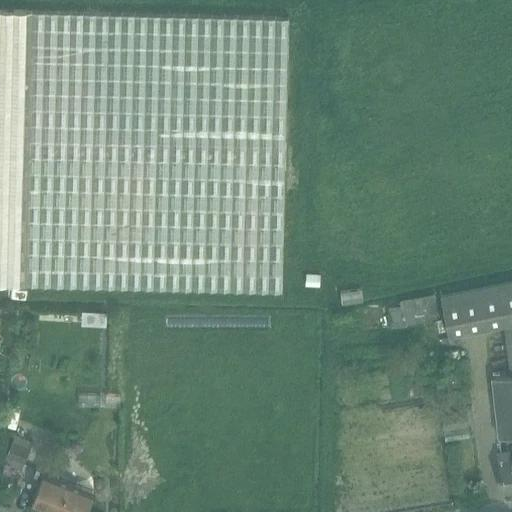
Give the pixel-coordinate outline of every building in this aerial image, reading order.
[(0,284),(282,291),(290,18),(0,10),(0,284)] [(307,275),(306,285),(320,286),(320,276),(307,275)] [(372,280),(354,286),(358,299),(376,293),(372,280)] [(511,280),(441,295),(449,335),(511,322),(511,280)] [(494,378),(497,417),(500,437),(511,435),(511,324),(505,326),(510,377),(494,378)] [(135,400),(136,387),(120,386),(119,399),(135,400)] [(95,390),(94,397),(116,398),(116,391),(95,390)] [(57,417),(104,428),(111,403),(63,391),(57,417)] [(442,415),(444,430),(468,427),(466,412),(442,415)] [(10,449),(3,463),(20,470),(27,456),(32,441),(16,434),(10,449)] [(511,459),(511,460),(511,450),(498,452),(503,491),(511,490),(511,459)] [(44,473),(39,486),(31,504),(50,511),(86,511),(94,494),(44,473)]
